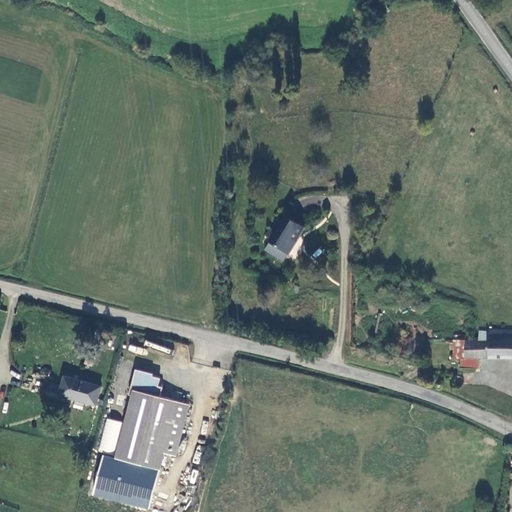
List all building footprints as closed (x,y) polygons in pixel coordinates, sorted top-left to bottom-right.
[(256,74),(236,75),(236,85),(257,84),(256,74)] [(273,241),(267,251),(285,263),(307,230),(288,218),(278,234),(273,241)] [(273,241),(278,234),(272,231),(268,237),(273,241)] [(418,317),(421,311),(403,305),(401,311),(418,317)] [(461,368),(479,369),(479,357),(511,357),(511,331),(491,331),(491,341),(452,340),(452,358),(461,358),(461,368)] [(314,335),(311,342),(320,344),(323,338),(314,335)] [(177,418),(190,421),(194,403),(165,395),(167,385),(163,385),(159,383),(157,380),(156,376),(157,372),(143,369),(121,457),(164,469),(169,452),(177,418)] [(98,403),(103,385),(66,375),(61,393),(98,403)] [(169,452),(181,455),(190,421),(177,418),(169,452)]
